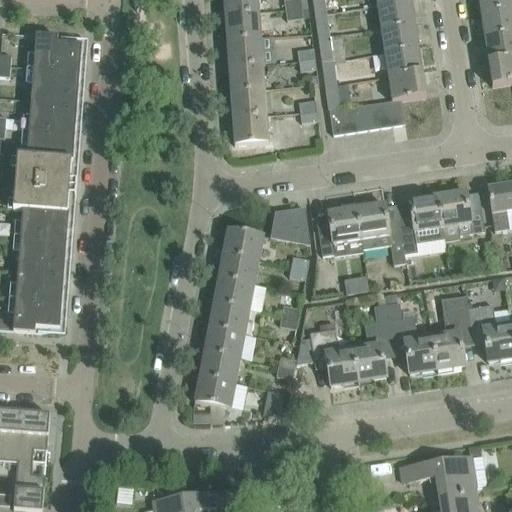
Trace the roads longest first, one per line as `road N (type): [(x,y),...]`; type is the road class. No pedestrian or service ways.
road 1 (unclassified): [(82,390),(111,1)]
road 2 (unclassified): [(207,192),(468,150)]
road 3 (residential): [(155,449),(207,192)]
road 4 (unclassified): [(207,192),(192,0)]
road 5 (residential): [(322,440),(511,410)]
road 6 (unclassified): [(445,0),(468,150)]
